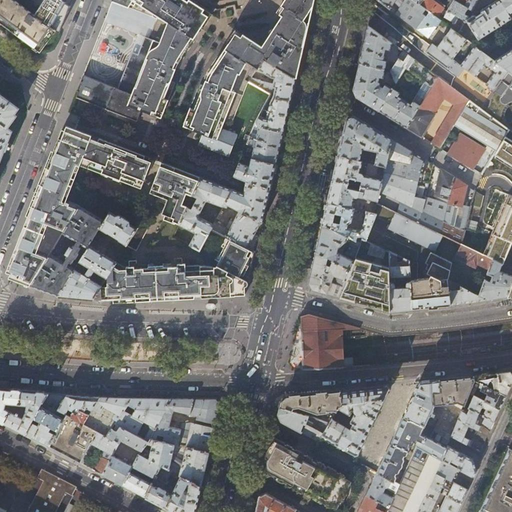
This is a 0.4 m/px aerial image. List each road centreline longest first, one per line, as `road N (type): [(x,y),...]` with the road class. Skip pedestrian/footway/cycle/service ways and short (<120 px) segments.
road 1 (primary): [(272,293),(343,0)]
road 2 (residential): [(263,322),(0,304)]
road 3 (residential): [(249,382),(511,357)]
road 4 (residential): [(0,369),(249,382)]
road 5 (residential): [(511,310),(387,324),(272,293)]
road 6 (residential): [(350,511),(368,475),(242,413)]
road 7 (residential): [(150,511),(0,435)]
road 8 (residential): [(0,237),(54,97)]
road 9 (residential): [(511,403),(461,511)]
